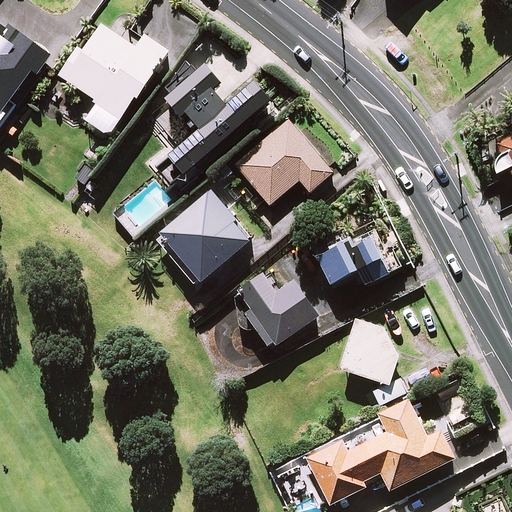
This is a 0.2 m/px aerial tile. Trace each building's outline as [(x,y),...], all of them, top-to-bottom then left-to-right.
[(0,27),(0,121),(17,98),(12,95),(31,68),(39,73),(52,54),(7,22),(2,29),(0,27)] [(85,51),(66,81),(100,103),(98,105),(102,108),(91,125),(111,137),(120,137),(142,103),(145,105),(177,56),(150,39),(143,50),(107,27),(90,55),(85,51)] [(208,135),(176,161),(192,180),(203,171),(208,177),(266,129),(261,124),(280,108),(264,89),(236,112),(222,95),(229,89),(214,72),(207,78),(200,70),(173,93),(179,100),(174,105),(190,124),(195,120),(208,135)] [(296,123),(241,168),(275,210),(305,185),(315,196),(339,176),(296,123)] [(511,135),(500,142),(506,155),(496,160),(502,172),(511,167),(511,135)] [(230,167),(212,181),(220,192),(239,178),(230,167)] [(256,246),(216,197),(166,237),(207,286),(256,246)] [(396,270),(376,234),(356,246),(352,238),(320,257),(335,284),(361,269),(370,284),(396,270)] [(280,293),(267,274),(242,291),(255,309),(249,314),(274,349),(322,315),(297,281),(280,293)] [(392,383),(400,356),(387,327),(358,318),(342,370),(389,384),(374,391),(381,406),(409,393),(403,378),(392,383)] [(429,434),(411,398),(381,413),(390,431),(353,450),(347,438),(311,456),(335,504),(370,486),(367,480),(385,472),(393,489),(458,457),(443,427),(429,434)] [(326,511),(307,471),(283,482),(297,511),(326,511)]
